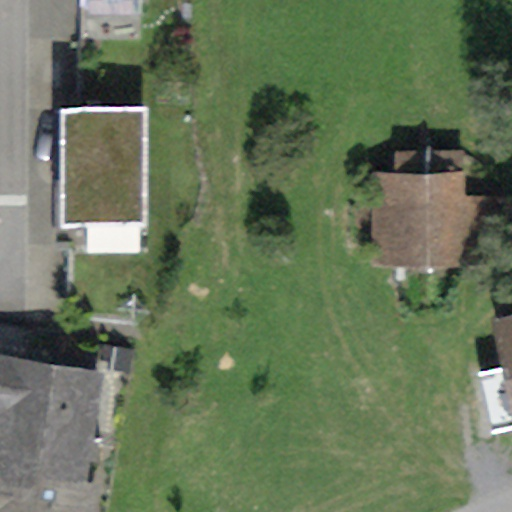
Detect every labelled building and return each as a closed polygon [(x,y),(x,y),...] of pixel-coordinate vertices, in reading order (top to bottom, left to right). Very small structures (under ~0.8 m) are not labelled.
[(143,110),(65,109),(64,217),(141,218),(143,110)] [(471,181),(388,182),(389,272),(472,271),(471,181)] [(511,318),(498,322),(511,381),(511,318)] [(73,511),(96,375),(0,358),(0,511),(73,511)] [(131,361),(111,358),(107,377),(128,381),(131,361)]
